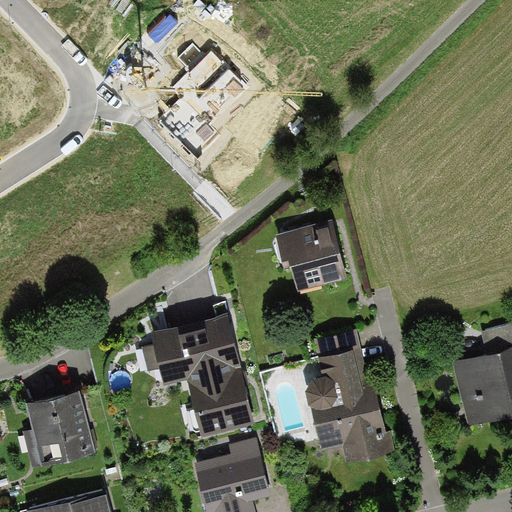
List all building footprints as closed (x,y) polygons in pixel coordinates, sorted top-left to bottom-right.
[(160,12),(149,0),(96,0),(78,16),(112,54),(160,12)] [(170,88),(149,108),(197,157),(261,95),(212,49),(170,88)] [(96,253),(174,201),(124,142),(50,191),(96,253)] [(0,314),(78,266),(43,209),(0,235),(0,314)] [(347,279),(333,220),(277,233),(284,263),(290,262),(297,291),(347,279)] [(162,367),(166,384),(189,379),(243,366),(230,312),(153,330),(156,344),(143,347),(149,370),(162,367)] [(511,319),(481,327),(487,348),(511,341),(511,319)] [(319,349),(361,340),(357,323),(315,333),(319,349)] [(361,340),(319,349),(324,366),(314,369),(306,381),(309,395),(312,397),(323,445),(344,440),(348,456),(395,445),(391,425),(387,426),(375,371),(368,373),(361,340)] [(511,341),(487,348),(452,357),(469,420),(511,408),(511,341)] [(256,422),(243,366),(189,379),(203,436),(256,422)] [(80,386),(26,400),(34,430),(24,433),(34,468),(97,451),(80,386)] [(271,489),(257,433),(230,440),(232,447),(195,456),(209,510),(212,509),(213,511),(256,511),(252,494),(271,489)] [(81,497),(29,511),(112,511),(108,493),(81,500),(81,497)]
